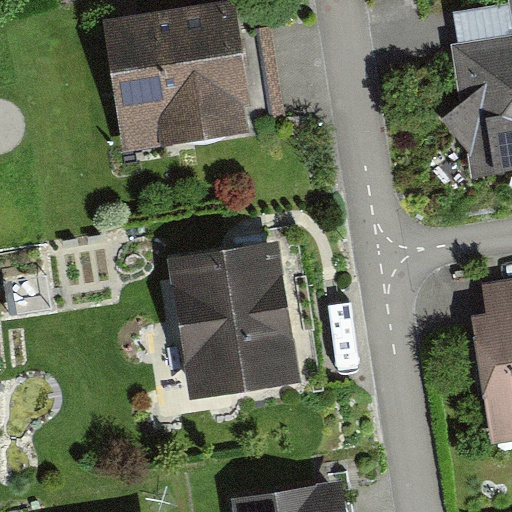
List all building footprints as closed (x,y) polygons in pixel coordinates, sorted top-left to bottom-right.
[(254,105),(238,0),(231,0),(104,18),(124,152),(251,133),(247,107),(254,105)] [(511,0),(510,0),(511,2),(511,11),(511,35),(460,43),(453,44),(462,102),(442,117),(470,156),(474,177),(511,171),(511,0)] [(511,35),(511,11),(511,2),(455,11),(460,43),(511,35)] [(281,240),(169,257),(191,399),(303,382),(281,240)] [(511,279),(484,284),(489,314),(473,317),(493,443),(511,439),(511,279)] [(349,511),(344,481),(233,499),(234,511),(349,511)]
